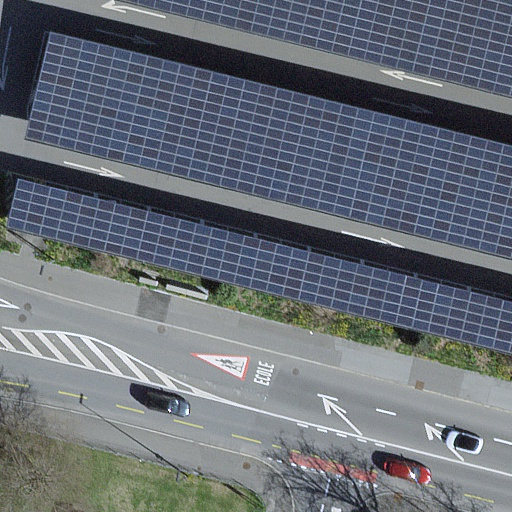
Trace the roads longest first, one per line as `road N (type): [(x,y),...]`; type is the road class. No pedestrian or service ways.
road 1 (primary): [(256,410),(106,332),(0,298)]
road 2 (primary): [(0,368),(256,410)]
road 3 (primary): [(511,475),(341,432)]
